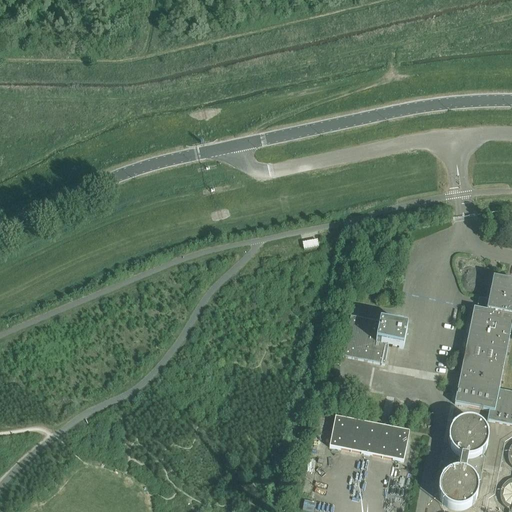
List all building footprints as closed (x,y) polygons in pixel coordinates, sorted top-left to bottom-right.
[(317,241),(303,244),(304,251),(318,248),(317,241)] [(480,310),(474,309),(455,406),(489,413),(487,423),(511,427),(511,394),(498,392),(511,324),(511,284),(493,281),(489,302),(482,301),(480,310)] [(407,329),(351,318),(343,358),(384,366),(388,347),(403,350),(407,329)] [(409,433),(335,419),(329,449),(403,464),(409,433)] [(487,445),(488,441),(487,437),(486,434),(484,430),(482,427),(479,425),(476,423),(472,422),(468,422),(464,422),(461,423),(457,425),(454,428),(452,431),(450,434),(449,438),(449,441),(449,445),(450,449),(451,449),(451,450),(451,451),(452,452),(452,453),(453,454),(455,455),(458,457),(461,459),(465,460),(469,461),(472,460),(476,459),(477,459),(479,458),(479,457),(480,457),(481,456),(481,455),(482,455),(485,452),(486,448),(487,445)] [(444,463),(442,475),(445,478),(446,477),(447,476),(449,475),(450,475),(452,474),(454,473),(455,473),(457,473),(459,473),(465,474),(466,475),(468,476),(469,477),(471,478),(472,479),(473,480),(474,482),(475,483),(475,484),(476,485),(479,482),(482,471),(484,459),(481,455),(481,456),(480,457),(479,457),(479,458),(477,459),(476,459),(474,460),(472,460),(471,461),(469,461),(467,461),(461,460),(460,459),(458,458),(457,457),(456,456),(454,455),(453,454),(452,453),(452,452),(451,451),(451,450),(451,449),(447,452),(444,463)] [(477,493),(477,492),(477,489),(476,486),(476,485),(475,484),(475,483),(474,482),(473,480),(472,479),(468,476),(465,474),(461,473),(458,473),(455,473),(451,474),(447,476),(446,477),(445,478),(442,481),(440,485),(439,488),(439,492),(439,496),(440,499),(442,503),(444,506),(447,509),(450,510),(455,511),(458,511),(461,511),(466,510),(468,509),(471,506),(474,503),(476,499),(477,496),(477,493)] [(511,482),(509,485),(507,487),(505,490),(504,493),(503,497),(503,500),(504,503),(506,506),(508,508),(509,510),(511,511),(511,482)]
